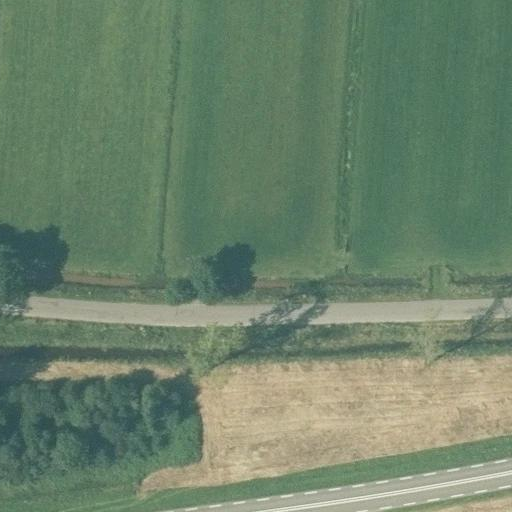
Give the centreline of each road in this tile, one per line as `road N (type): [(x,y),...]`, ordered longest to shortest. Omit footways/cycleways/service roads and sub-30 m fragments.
road 1 (unclassified): [(0,307),(265,316),(511,308)]
road 2 (primary): [(511,472),(267,511)]
